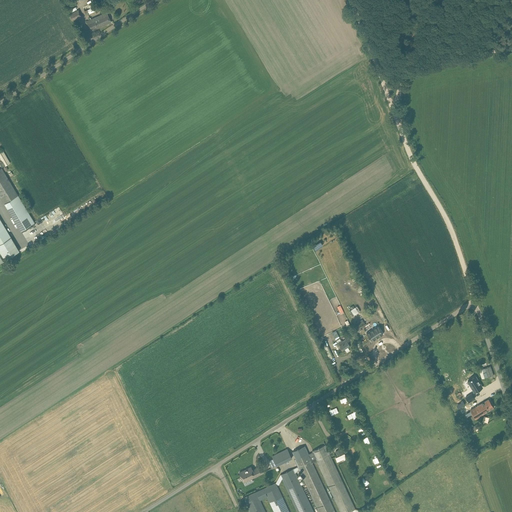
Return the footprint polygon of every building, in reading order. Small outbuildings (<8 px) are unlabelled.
[(83,9),(84,11),(83,12),(84,15),(91,12),(90,9),(93,7),(92,5),(83,9)] [(78,10),(69,14),(72,21),(82,16),(78,10)] [(111,22),(109,17),(107,12),(87,21),(91,31),(111,22)] [(3,151),(0,152),(0,156),(1,158),(2,161),(3,161),(0,163),(2,166),(5,165),(5,166),(10,163),(3,151)] [(18,195),(5,173),(2,168),(0,168),(0,195),(1,198),(21,231),(35,222),(18,195)] [(19,251),(0,218),(0,262),(1,262),(2,263),(4,262),(3,260),(19,251)] [(48,234),(45,229),(27,240),(29,244),(48,234)] [(366,325),(363,321),(362,320),(357,323),(359,325),(354,328),(357,333),(362,330),(361,328),(366,325)] [(378,326),(366,333),(371,340),(375,338),(376,339),(383,334),(378,326)] [(351,339),(349,337),(347,334),(344,336),(346,339),(342,341),(341,340),(338,342),(343,350),(350,346),(347,341),(351,339)] [(392,344),(388,338),(375,346),(379,352),(392,344)] [(328,345),(324,347),(327,353),(332,351),(332,350),(330,350),(328,345)] [(486,364),(476,368),(477,371),(482,369),(483,372),(479,374),(481,379),(490,375),(486,364)] [(471,378),(468,380),(475,392),(484,387),(477,375),(472,377),(471,377),(471,378)] [(472,393),(466,398),(469,403),(476,399),(472,393)] [(489,399),(484,402),(476,407),(470,410),(473,415),(471,416),(471,418),(473,420),(481,415),(494,407),(489,399)] [(349,420),(357,415),(354,410),(346,416),(349,420)] [(472,432),(480,427),(477,423),(474,426),(472,424),(464,431),(467,436),(470,434),(469,433),(471,432),(471,433),(472,432)] [(325,445),(312,451),(313,452),(315,458),(317,461),(340,511),(348,511),(355,509),(325,445)] [(300,448),(292,451),(296,459),(295,459),(299,466),(300,470),(319,511),(335,511),(312,463),(317,461),(315,458),(311,460),(308,454),(308,453),(305,448),(301,450),(300,448)] [(287,449),(272,456),(277,466),(292,458),(287,449)] [(345,453),(335,458),(337,462),(346,458),(345,453)] [(294,469),(280,475),(282,479),(297,511),(313,511),(295,473),(300,470),(299,466),(294,469)] [(251,467),(239,473),(246,485),(253,481),(252,478),(262,473),(259,467),(253,470),(251,467)] [(276,483),(256,492),(260,500),(267,497),(274,511),(289,511),(278,486),(282,479),(280,475),(276,483)] [(256,492),(244,498),(250,511),(265,511),(260,500),(256,492)]
